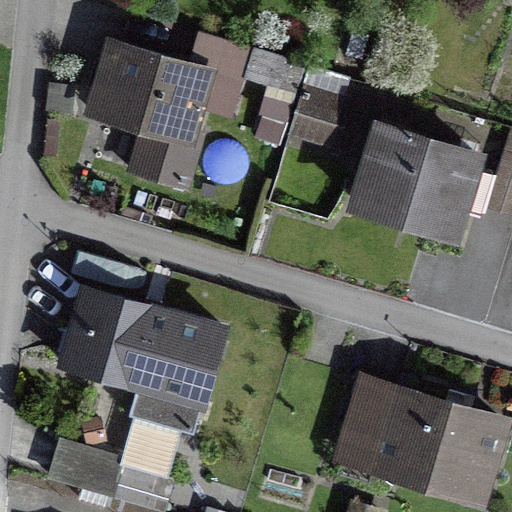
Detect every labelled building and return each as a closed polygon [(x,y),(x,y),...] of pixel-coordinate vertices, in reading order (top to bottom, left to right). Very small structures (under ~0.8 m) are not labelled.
[(199,25),(190,52),(219,61),(206,105),(232,113),(235,103),(245,106),(254,76),(267,80),(258,109),(263,110),(256,133),(281,141),(306,57),(199,25)] [(205,127),(200,126),(206,105),(219,61),(190,52),(107,27),(84,105),(140,122),(127,164),(188,183),(205,127)] [(339,145),(354,93),(345,90),(350,71),(310,60),(289,131),(339,145)] [(47,105),(73,109),(77,81),(50,78),(47,105)] [(471,199),(485,203),(498,163),(482,158),(488,140),(374,104),(344,196),(460,232),(471,199)] [(511,121),(498,163),(485,203),(511,211),(511,121)] [(207,402),(231,315),(80,273),(55,358),(137,381),(129,410),(133,412),(182,425),(195,429),(204,401),(207,402)] [(486,500),(511,412),(511,407),(359,362),(332,454),(486,500)] [(122,450),(58,432),(47,473),(82,483),(78,498),(104,505),(108,490),(166,506),(175,476),(168,474),(182,425),(133,412),(122,450)] [(345,511),(386,511),(389,505),(351,494),(345,511)] [(227,511),(229,507),(208,502),(205,511),(227,511)]
